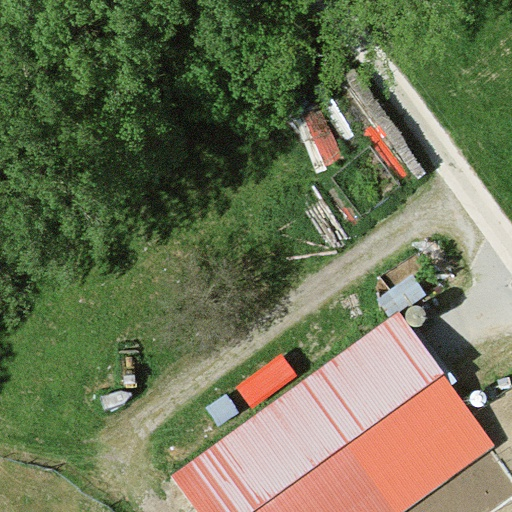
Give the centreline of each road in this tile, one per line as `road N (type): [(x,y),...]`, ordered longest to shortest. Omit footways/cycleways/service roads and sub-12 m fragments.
road 1 (track): [(463,177),(138,424),(124,453),(126,489),(146,511)]
road 2 (track): [(511,245),(325,0)]
